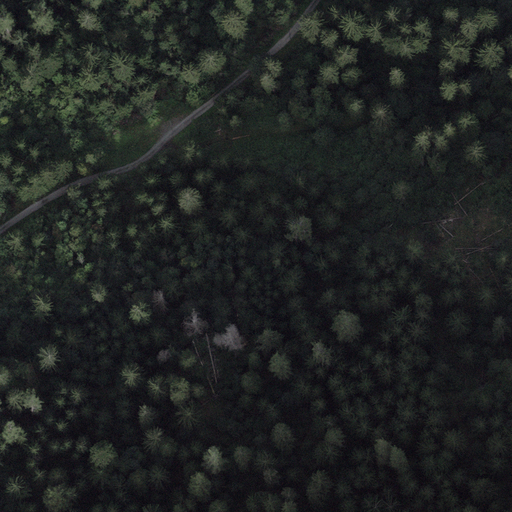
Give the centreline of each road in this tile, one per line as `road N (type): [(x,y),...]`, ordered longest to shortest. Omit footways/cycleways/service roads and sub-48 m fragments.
road 1 (primary): [(0,77),(163,73),(285,57),(500,0)]
road 2 (track): [(0,226),(140,160),(290,37),(323,0)]
road 3 (track): [(159,145),(326,134),(511,98)]
